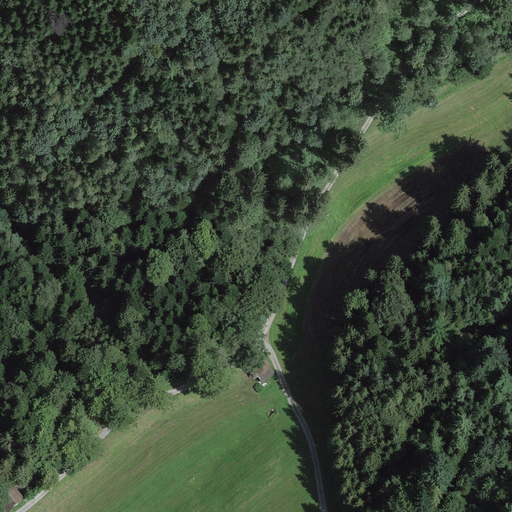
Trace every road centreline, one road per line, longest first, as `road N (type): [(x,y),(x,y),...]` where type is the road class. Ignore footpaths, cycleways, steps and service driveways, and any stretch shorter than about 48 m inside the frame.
road 1 (track): [(479,0),(413,60),(326,189),(262,335),(235,363),(123,419),(20,511)]
road 2 (track): [(262,335),(303,423),(326,511)]
